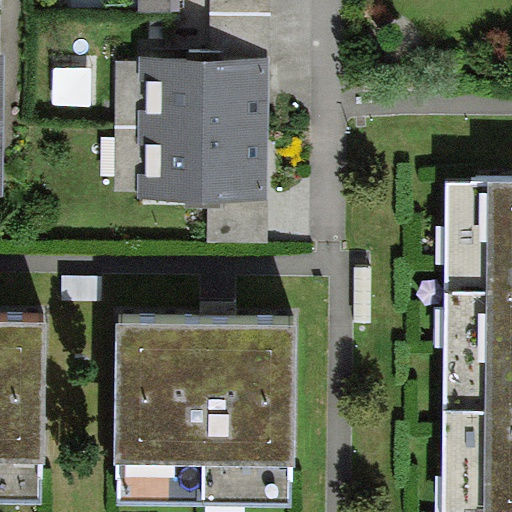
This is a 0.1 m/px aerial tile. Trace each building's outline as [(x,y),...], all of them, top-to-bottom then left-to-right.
[(13,57),(0,56),(0,206),(9,206),(13,57)] [(286,59),(153,56),(149,202),(283,204),(286,59)] [(511,176),(477,176),(474,509),(511,509),(511,176)] [(47,322),(0,321),(0,502),(46,503),(47,322)] [(293,324),(122,323),(121,502),(292,503),(293,324)]
